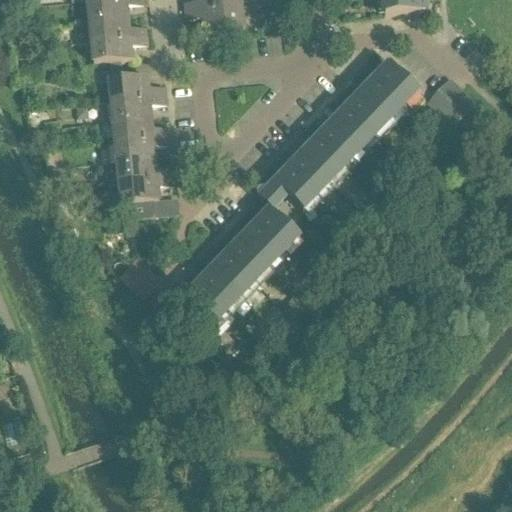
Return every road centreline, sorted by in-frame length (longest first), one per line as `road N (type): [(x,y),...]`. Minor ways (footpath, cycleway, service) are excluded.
road 1 (residential): [(227,152),(209,138),(205,95),(213,80),(310,71)]
road 2 (residential): [(463,76),(421,41),(313,45)]
